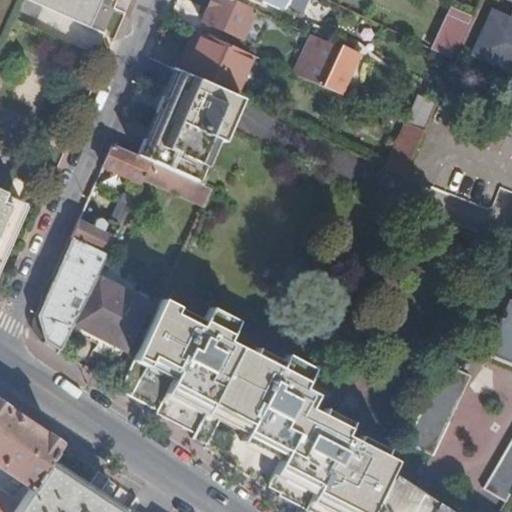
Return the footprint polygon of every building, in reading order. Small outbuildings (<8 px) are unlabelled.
[(91,29),(104,0),(25,0),(25,1),(91,29)] [(255,9),(233,0),(212,0),(203,23),(243,39),(255,9)] [(447,5),(429,47),(454,58),(473,16),(447,5)] [(511,20),(511,21),(493,13),(475,53),(486,57),(493,59),(498,61),(503,61),(509,61),(511,61),(511,20)] [(254,57),(198,33),(179,73),(235,98),(254,57)] [(340,46),(313,34),(296,75),(323,87),(340,46)] [(358,55),(340,46),(323,87),(341,95),(358,55)] [(511,73),(511,61),(509,61),(503,61),(498,61),(493,59),(486,57),(475,53),(474,56),(511,73)] [(179,73),(175,70),(137,156),(151,162),(197,182),(210,154),(205,156),(166,141),(164,136),(178,104),(201,113),(199,117),(230,131),(243,101),(235,98),(179,73)] [(224,142),(230,131),(199,117),(201,113),(178,104),(164,136),(166,141),(205,156),(210,154),(217,139),(224,142)] [(404,173),(423,131),(407,124),(389,165),(404,173)] [(137,156),(114,145),(104,167),(141,183),(144,178),(151,162),(137,156)] [(197,182),(151,162),(144,178),(206,206),(214,189),(197,182)] [(0,257),(22,208),(1,199),(3,196),(0,194),(0,257)] [(96,228),(80,221),(73,239),(107,255),(121,226),(114,222),(111,222),(108,224),(106,223),(103,219),(97,220),(95,224),(96,228)] [(107,255),(73,239),(38,318),(45,341),(61,351),(86,298),(96,277),(107,255)] [(96,277),(86,298),(90,300),(78,325),(124,349),(149,305),(96,277)] [(179,307),(163,300),(120,390),(158,409),(156,414),(194,433),(192,438),(209,446),(216,432),(238,384),(224,377),(231,361),(219,355),(222,347),(230,329),(206,318),(201,325),(176,314),(179,307)] [(511,301),(508,300),(485,356),(511,366),(511,301)] [(238,384),(216,432),(282,463),(289,450),(304,456),(309,446),(321,452),(328,438),(332,435),(335,435),(339,437),(341,442),(349,426),(321,412),(316,422),(304,416),(311,401),(299,396),(282,433),(250,418),(271,371),(222,347),(219,355),(231,361),(224,377),(238,384)] [(442,370),(405,444),(432,457),(471,377),(449,366),(446,372),(442,370)] [(282,433),(299,396),(304,386),(271,371),(250,418),(282,433)] [(0,469),(25,486),(31,489),(47,464),(58,447),(23,424),(0,407),(0,469)] [(372,511),(390,476),(396,464),(386,459),(389,452),(365,440),(359,444),(352,440),(351,442),(348,441),(344,442),(342,444),(341,444),(341,442),(339,437),(335,435),(332,435),(328,438),(321,452),(309,446),(304,456),(289,450),(282,463),(271,487),(283,493),(281,497),(308,511),(372,511)] [(507,503),(511,495),(511,444),(486,490),(507,503)] [(47,464),(97,498),(109,481),(99,474),(58,447),(47,464)] [(118,511),(97,498),(47,464),(31,489),(15,511),(118,511)] [(390,476),(372,511),(437,511),(395,484),(397,481),(390,476)] [(15,511),(31,489),(25,486),(20,488),(14,497),(9,494),(4,494),(0,497),(0,511),(15,511)]
